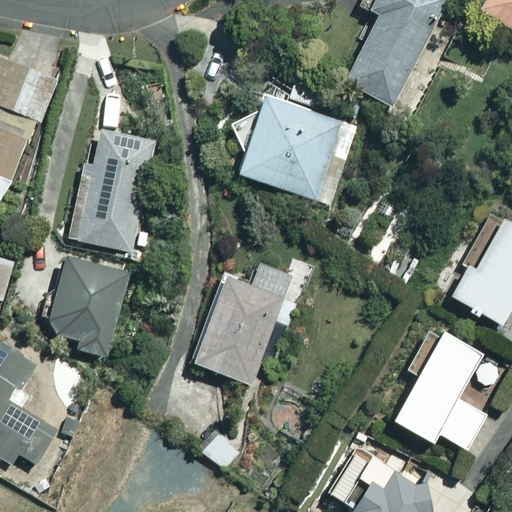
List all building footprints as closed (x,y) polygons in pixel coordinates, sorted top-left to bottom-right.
[(445,0),(371,0),(367,11),(374,15),(343,80),(396,105),(445,0)] [(511,0),(479,0),(475,8),(511,31),(511,0)] [(0,106),(34,119),(70,50),(28,28),(9,64),(0,59),(0,106)] [(355,128),(262,95),(235,174),(328,207),(355,128)] [(0,184),(34,119),(0,106),(0,184)] [(66,238),(129,252),(152,142),(98,130),(90,165),(82,163),(66,238)] [(511,225),(499,218),(474,263),(468,259),(447,297),(499,326),(511,302),(511,225)] [(125,273),(61,257),(43,331),(76,339),(73,349),(104,357),(125,273)] [(12,264),(0,260),(0,299),(1,300),(12,264)] [(288,276),(255,264),(247,284),(221,275),(189,363),(249,385),(288,276)] [(478,354),(438,331),(387,420),(428,443),(434,433),(464,451),(484,415),(453,398),(478,354)] [(32,364),(0,343),(0,459),(26,475),(54,430),(8,402),(32,364)] [(217,427),(197,453),(223,473),(243,447),(217,427)] [(230,485),(252,502),(283,462),(261,445),(230,485)] [(360,459),(350,452),(324,492),(350,509),(348,511),(468,511),(478,496),(394,449),(384,464),(365,452),(360,459)]
